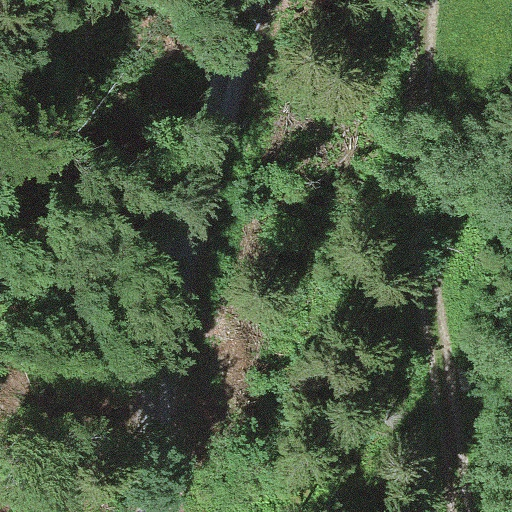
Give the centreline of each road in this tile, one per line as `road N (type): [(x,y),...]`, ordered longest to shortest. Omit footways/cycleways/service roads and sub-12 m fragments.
road 1 (unclassified): [(157,511),(174,296),(244,0)]
road 2 (track): [(427,0),(424,144),(434,281),(465,511)]
